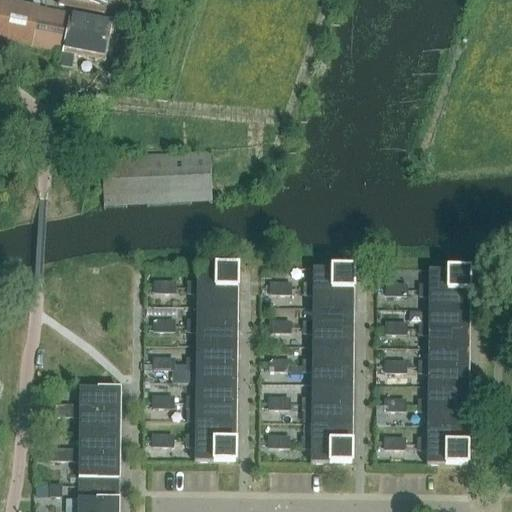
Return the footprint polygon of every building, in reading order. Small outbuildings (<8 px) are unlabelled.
[(58,0),(58,6),(107,16),(110,0),(58,0)] [(0,43),(62,55),(65,35),(66,35),(70,15),(0,1),(0,43)] [(129,23),(131,13),(121,11),(119,21),(129,23)] [(63,56),(60,69),(71,71),(74,58),(104,64),(112,23),(70,15),(66,35),(65,35),(62,55),(63,56)] [(118,64),(109,62),(107,74),(115,75),(118,64)] [(104,207),(104,209),(212,204),(212,202),(210,155),(101,161),(104,207)] [(236,271),(201,271),(196,271),(196,286),(188,286),(188,290),(236,291),(236,271)] [(304,287),(303,292),(352,293),(352,272),(312,272),(311,287),(304,287)] [(419,288),(419,294),(468,294),(468,274),(428,273),(427,289),(419,288)] [(236,291),(188,290),(187,296),(195,297),(195,310),(236,310),(236,291)] [(311,298),(311,311),(352,312),(352,293),(303,292),(303,298),(311,298)] [(427,299),(427,313),(468,314),(468,294),(419,294),(419,299),(427,299)] [(236,310),(195,310),(195,324),(187,324),(187,329),(236,329),(236,310)] [(303,325),(303,330),(352,331),(352,312),(311,311),(311,325),(303,325)] [(419,327),(419,332),(468,333),(468,314),(427,313),(427,327),(419,327)] [(236,329),(187,329),(187,335),(195,335),(195,348),(235,349),(236,329)] [(311,336),(311,350),(351,350),(352,331),(303,330),(303,336),(311,336)] [(427,338),(427,352),(467,352),(468,333),(419,332),(419,338),(427,338)] [(235,349),(195,348),(195,362),(187,362),(187,368),(235,368),(235,349)] [(303,364),(303,368),(351,369),(351,350),(311,350),(311,364),(303,364)] [(418,365),(418,370),(467,370),(467,352),(427,352),(427,365),(418,365)] [(172,373),(172,387),(194,387),(194,373),(187,373),(187,368),(173,368),(173,373),(172,373)] [(235,368),(187,368),(187,373),(194,373),(194,387),(235,388),(235,368)] [(310,375),(310,389),(351,389),(351,369),(303,368),(302,375),(310,375)] [(427,376),(426,391),(467,391),(467,370),(418,370),(418,376),(427,376)] [(235,388),(194,387),(194,401),(186,401),(186,406),(235,407),(235,388)] [(302,402),(302,408),(351,409),(351,389),(310,389),(310,402),(302,402)] [(119,392),(78,391),(78,409),(51,409),(51,414),(119,414),(119,392)] [(418,404),(418,410),(467,411),(467,391),(426,391),(426,404),(418,404)] [(235,407),(186,406),(186,412),(194,412),(194,425),(234,426),(235,407)] [(310,413),(310,427),(351,428),(351,409),(302,408),(302,413),(310,413)] [(426,415),(426,429),(466,429),(467,411),(418,410),(418,414),(426,415)] [(119,414),(51,414),(51,420),(78,420),(78,436),(118,437),(119,414)] [(234,426),(194,425),(194,439),(186,439),(186,444),(234,445),(234,426)] [(302,441),(302,446),(350,447),(351,428),(310,427),(310,441),(302,441)] [(418,442),(418,448),(466,448),(466,429),(426,429),(426,442),(418,442)] [(118,437),(78,436),(78,453),(50,453),(50,458),(118,459),(118,437)] [(234,445),(186,444),(186,450),(194,450),(193,465),(234,465),(234,445)] [(309,466),(350,467),(350,447),(302,446),(302,451),(310,451),(309,466)] [(426,453),(425,468),(466,468),(466,448),(418,448),(417,453),(426,453)] [(118,459),(50,458),(50,464),(77,464),(77,480),(91,481),(91,491),(100,492),(100,503),(118,503),(118,459)] [(117,511),(118,503),(100,503),(100,492),(91,491),(91,481),(77,480),(76,511),(117,511)] [(50,489),(50,499),(63,500),(63,489),(50,489)]
